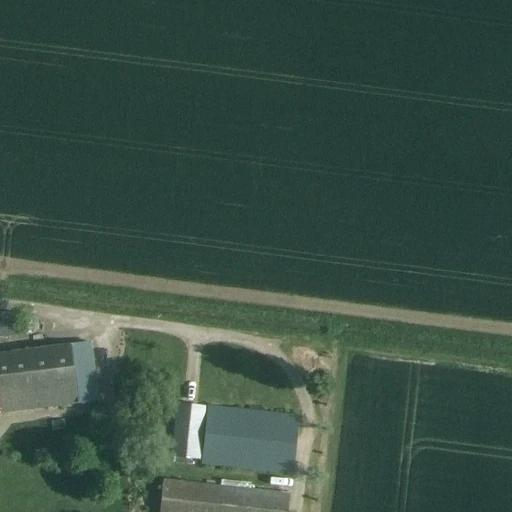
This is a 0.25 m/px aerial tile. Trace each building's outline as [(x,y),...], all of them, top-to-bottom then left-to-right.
[(0,312),(0,338),(20,337),(21,327),(21,324),(21,315),(0,312)] [(21,321),(21,329),(25,335),(34,334),(39,329),(38,321),(33,316),(24,317),(21,321)] [(0,412),(97,401),(90,343),(68,345),(68,346),(0,354),(0,412)] [(201,463),(263,470),(292,473),(298,417),(207,407),(201,463)] [(178,409),(173,457),(198,460),(204,412),(178,409)] [(159,511),(287,511),(289,495),(163,481),(159,511)]
